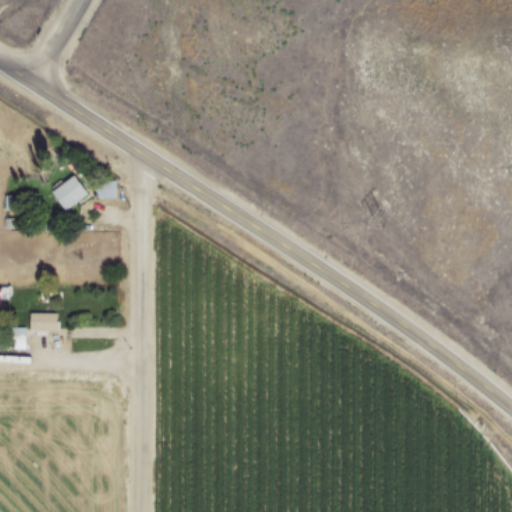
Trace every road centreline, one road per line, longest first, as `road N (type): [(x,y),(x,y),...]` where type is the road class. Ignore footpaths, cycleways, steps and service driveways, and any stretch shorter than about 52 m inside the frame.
road 1 (secondary): [(511,404),(0,59)]
road 2 (residential): [(142,511),(140,187),(153,161)]
